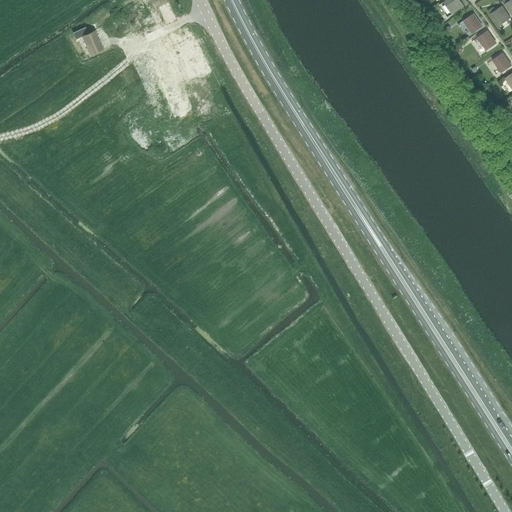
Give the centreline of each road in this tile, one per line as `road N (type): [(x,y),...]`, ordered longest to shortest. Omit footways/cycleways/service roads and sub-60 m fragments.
road 1 (unclassified): [(504,511),(199,0)]
road 2 (primary): [(353,205),(511,460)]
road 3 (primary): [(511,443),(353,205)]
road 4 (primary): [(353,205),(231,0)]
road 5 (track): [(0,139),(60,115),(129,60),(136,44)]
